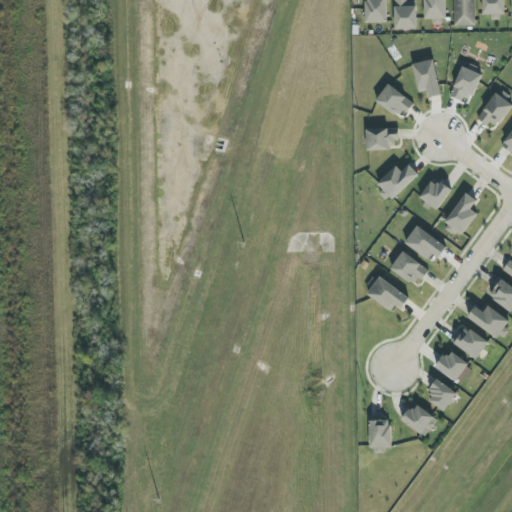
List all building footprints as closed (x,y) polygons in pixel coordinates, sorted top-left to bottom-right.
[(365,0),(366,23),(387,23),(386,0),(365,0)] [(394,0),(395,29),(415,29),(413,0),(394,0)] [(424,0),(425,19),(446,19),(445,0),(424,0)] [(453,0),(454,26),(475,26),(474,0),(453,0)] [(482,0),(483,15),(505,15),(504,0),(482,0)] [(413,64),(419,92),(427,90),(429,98),(442,95),(434,60),(413,64)] [(482,75),(474,72),(474,71),(463,66),(450,97),(469,105),(482,75)] [(377,100),(402,120),(414,104),(389,84),(377,100)] [(479,118),(496,130),(511,105),(511,104),(496,93),(479,118)] [(367,130),(368,151),(393,150),(393,141),(399,141),(398,128),(367,130)] [(419,175),(409,165),(402,172),(397,166),(378,184),(393,199),(419,175)] [(451,190),(433,179),(420,199),(439,210),(451,190)] [(478,214),(471,209),(477,201),(466,193),(446,223),(463,235),(478,214)] [(447,248),(418,226),(405,243),(428,260),(433,254),(439,258),(447,248)] [(429,269),(402,253),(391,270),(418,287),(429,269)] [(367,295),(395,314),(408,296),(380,277),(367,295)] [(511,311),(511,286),(502,279),(489,296),(511,313),(511,311)] [(499,338),(510,320),(488,307),(485,312),(475,307),(468,319),(499,338)] [(489,343),(467,327),(455,344),(476,360),(489,343)] [(457,382),(469,364),(449,350),(437,368),(457,382)] [(426,399),(445,412),(457,393),(439,381),(426,399)] [(403,423),(426,437),(438,419),(414,404),(403,423)] [(370,421),(371,448),(392,448),(391,420),(370,421)]
